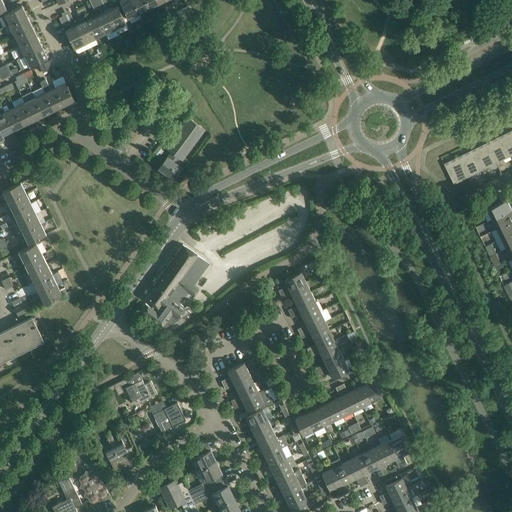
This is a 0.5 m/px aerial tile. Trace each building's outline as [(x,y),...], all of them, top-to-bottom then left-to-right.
[(119,34),(115,28),(107,10),(104,5),(101,0),(96,0),(103,12),(96,15),(105,33),(108,39),(119,34)] [(139,12),(132,0),(119,0),(121,3),(127,17),(128,18),(139,12)] [(149,7),(145,0),(132,0),(139,12),(149,7)] [(121,3),(117,5),(124,18),(127,17),(121,3)] [(107,10),(115,28),(126,23),(124,18),(117,5),(117,4),(116,4),(117,5),(107,10)] [(6,26),(9,24),(27,16),(22,5),(13,9),(4,14),(1,15),(6,26)] [(176,18),(173,11),(166,14),(169,21),(176,18)] [(95,38),(105,33),(96,15),(86,20),(95,38)] [(27,16),(9,24),(14,35),(32,26),(27,16)] [(76,25),(85,43),(95,38),(86,20),(76,25)] [(74,48),(85,43),(76,25),(65,30),(74,48)] [(37,36),(32,26),(14,35),(19,45),(37,36)] [(24,55),(42,46),(37,36),(19,45),(24,55)] [(407,50),(409,54),(420,50),(418,45),(407,50)] [(42,46),(24,55),(30,66),(48,56),(47,56),(42,46)] [(102,53),(100,48),(96,49),(98,53),(93,55),(95,59),(103,55),(102,53)] [(12,74),(7,64),(0,67),(0,75),(0,76),(2,79),(12,74)] [(45,92),(54,110),(64,105),(55,87),(50,89),(45,79),(40,82),(45,92)] [(66,82),(55,87),(64,105),(74,100),(66,82)] [(45,92),(34,97),(43,115),(54,110),(45,92)] [(43,115),(34,97),(24,102),(33,120),(43,115)] [(14,107),(23,125),(33,120),(24,102),(14,107)] [(0,130),(2,135),(12,130),(4,112),(0,105),(0,104),(0,130)] [(23,125),(14,107),(4,112),(12,130),(23,125)] [(168,115),(159,108),(153,116),(162,123),(168,115)] [(203,128),(188,117),(166,147),(172,151),(167,157),(159,167),(173,178),(181,167),(176,163),(180,157),(181,158),(203,128)] [(500,136),(510,156),(509,154),(511,152),(511,130),(510,131),(511,133),(502,138),(500,136)] [(510,156),(500,136),(497,138),(498,140),(488,145),(495,161),(501,158),(502,160),(510,156)] [(484,147),(474,152),(482,168),(487,165),(488,167),(496,163),(495,161),(488,145),(487,143),(483,145),(484,147)] [(460,158),(468,174),(474,172),(475,174),(483,170),(482,168),(474,152),(473,150),(469,151),(470,154),(460,158)] [(468,174),(460,158),(460,159),(459,156),(455,158),(456,160),(446,165),(445,163),(444,163),(454,184),(455,183),(454,181),(460,178),(461,180),(469,176),(468,174)] [(494,179),(491,172),(485,175),(488,181),(494,179)] [(8,201),(25,192),(20,182),(1,191),(1,192),(3,191),(8,201)] [(31,203),(25,192),(8,201),(13,212),(31,203)] [(493,219),(511,209),(511,207),(508,199),(488,209),(493,219)] [(36,213),(31,203),(13,212),(18,222),(36,213)] [(511,209),(493,219),(497,229),(511,221),(511,209)] [(23,232),(41,223),(36,213),(18,222),(23,232)] [(511,221),(497,229),(502,238),(511,233),(511,221)] [(41,223),(23,232),(28,243),(46,234),(41,223)] [(511,233),(502,238),(507,248),(511,245),(511,233)] [(19,252),(24,262),(42,253),(36,242),(17,252),(17,253),(19,252)] [(204,259),(182,244),(153,285),(156,288),(147,299),(154,304),(151,308),(145,303),(140,310),(139,311),(163,329),(178,320),(180,316),(182,317),(191,312),(185,309),(186,308),(180,304),(188,293),(193,297),(199,288),(194,285),(209,263),(204,259)] [(29,272),(47,263),(42,253),(24,262),(29,272)] [(313,261),(315,267),(321,264),(318,258),(313,261)] [(52,274),(47,263),(29,272),(34,282),(52,274)] [(284,280),(289,290),(306,282),(301,271),(284,280)] [(57,284),(52,274),(34,282),(39,292),(57,284)] [(294,300),(310,291),(306,282),(289,290),(294,300)] [(57,284),(39,292),(44,303),(62,295),(57,284)] [(315,301),(310,291),(294,300),(299,309),(315,301)] [(31,310),(26,301),(14,307),(18,316),(31,310)] [(315,301),(299,309),(304,319),(316,313),(320,311),(315,301)] [(327,308),(304,319),(308,329),(325,321),(325,320),(331,317),(327,308)] [(0,361),(43,341),(32,317),(28,319),(29,322),(20,326),(18,323),(15,325),(16,328),(7,333),(5,330),(2,332),(3,335),(0,336),(0,361)] [(313,338),(329,330),(325,321),(308,329),(313,338)] [(318,348),(334,340),(329,330),(313,338),(318,348)] [(322,358),(339,349),(334,340),(318,348),(322,358)] [(327,367),(344,359),(339,349),(322,358),(327,367)] [(356,370),(354,366),(348,369),(344,359),(327,367),(332,377),(334,376),(336,380),(356,370)] [(232,381),(249,372),(244,362),(227,370),(232,381)] [(237,390),(253,382),(249,372),(232,381),(237,390)] [(130,385),(126,378),(113,384),(113,385),(106,388),(108,392),(115,388),(118,395),(125,391),(130,401),(136,399),(138,403),(157,394),(151,381),(144,384),(142,379),(130,385)] [(373,380),(363,385),(371,401),(381,396),(381,395),(374,382),(373,380)] [(379,380),(374,382),(381,395),(385,393),(379,380)] [(242,400),(258,392),(253,382),(237,390),(242,400)] [(363,385),(353,390),(362,406),(371,401),(363,385)] [(258,392),(242,400),(246,410),(247,410),(249,415),(262,408),(274,402),(271,396),(269,397),(265,388),(258,392)] [(344,394),(352,411),(362,406),(353,390),(344,394)] [(334,399),(342,416),(352,411),(344,394),(334,399)] [(324,404),(332,420),(342,416),(334,399),(324,404)] [(166,407),(163,400),(149,406),(162,431),(186,420),(177,402),(166,407)] [(262,408),(249,415),(245,417),(250,427),(267,419),(262,409),(274,403),(274,402),(262,408)] [(323,425),(332,420),(324,404),(315,409),(323,425)] [(305,413),(313,430),(323,425),(315,409),(305,413)] [(303,435),(313,430),(305,413),(295,418),(303,435)] [(272,428),(267,419),(250,427),(255,437),(272,428)] [(135,449),(125,428),(117,432),(120,438),(114,441),(111,435),(107,437),(110,443),(103,446),(115,471),(133,462),(128,452),(135,449)] [(260,446),(276,438),(272,428),(255,437),(260,446)] [(339,433),(341,438),(351,434),(349,429),(349,428),(339,433)] [(400,435),(390,440),(399,456),(408,452),(400,435)] [(265,456),(281,448),(276,438),(260,446),(265,456)] [(320,443),(322,448),(332,443),(329,439),(320,443)] [(389,461),(399,456),(390,440),(381,445),(389,461)] [(200,469),(216,461),(210,449),(205,452),(201,443),(186,451),(190,460),(195,457),(200,469)] [(389,461),(381,445),(371,449),(379,466),(389,461)] [(286,457),(281,448),(265,456),(269,466),(286,457)] [(361,454),(369,471),(379,466),(371,449),(361,454)] [(361,454),(351,459),(359,475),(369,471),(361,454)] [(286,457),(269,466),(274,475),(291,467),(286,457)] [(329,462),(340,485),(350,480),(342,464),(339,457),(329,462)] [(359,475),(351,459),(342,464),(350,480),(359,475)] [(216,461),(200,469),(206,480),(202,482),(202,483),(205,489),(220,482),(217,475),(222,473),(216,461)] [(340,485),(329,462),(332,468),(322,473),(330,490),(340,485)] [(291,467),(274,475),(279,485),(302,474),(299,468),(293,472),(291,467)] [(97,472),(93,470),(90,472),(86,471),(84,475),(81,476),(79,480),(81,484),(80,488),(84,489),(85,492),(84,496),(88,498),(89,501),(93,503),(97,501),(101,502),(102,498),(106,496),(107,492),(106,489),(107,485),(103,484),(101,480),(103,477),(99,475),(97,472)] [(279,485),(284,495),(300,487),(306,483),(302,474),(279,485)] [(67,498),(52,506),(54,511),(76,511),(75,507),(82,504),(74,487),(69,477),(67,478),(59,482),(64,492),(67,498)] [(385,485),(390,496),(407,488),(402,477),(385,485)] [(194,503),(191,496),(188,491),(181,495),(174,479),(160,486),(170,507),(180,501),(185,511),(187,511),(189,511),(198,511),(196,507),(194,503)] [(202,483),(188,490),(188,491),(191,496),(192,496),(194,495),(198,493),(204,490),(205,489),(202,483)] [(219,505),(234,498),(228,485),(212,492),(219,505)] [(305,496),(300,487),(284,495),(288,504),(305,496)] [(407,488),(390,496),(395,505),(411,497),(407,488)] [(431,488),(419,494),(420,497),(429,492),(430,495),(432,495),(434,494),(431,488)] [(192,496),(191,496),(194,503),(207,497),(204,490),(198,493),(194,495),(192,496)] [(305,496),(288,504),(292,511),(298,511),(310,506),(305,496)] [(398,511),(405,511),(416,507),(411,497),(395,505),(398,511)] [(238,511),(240,510),(234,498),(219,505),(222,511),(238,511)]
